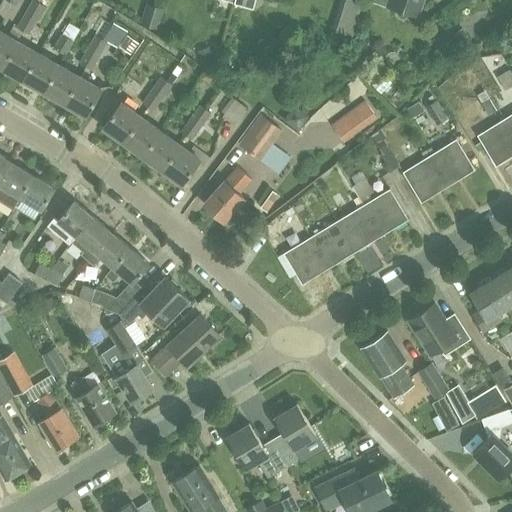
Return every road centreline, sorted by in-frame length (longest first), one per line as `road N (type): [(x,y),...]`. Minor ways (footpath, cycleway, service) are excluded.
road 1 (residential): [(299,343),(132,190),(0,117)]
road 2 (residential): [(11,511),(299,343)]
road 3 (residential): [(299,343),(511,213)]
road 4 (residential): [(464,511),(299,343)]
